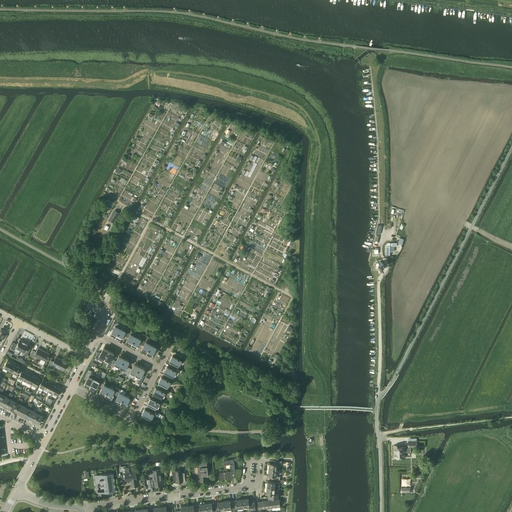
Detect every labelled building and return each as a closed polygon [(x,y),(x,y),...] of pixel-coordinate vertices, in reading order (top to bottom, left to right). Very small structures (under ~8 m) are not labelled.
[(114,210),(109,220),(113,222),(119,212),(114,210)] [(385,246),(385,255),(390,255),(390,252),(393,252),(393,247),(390,247),(390,246),(392,246),(392,243),(388,243),(385,246)] [(110,334),(115,337),(120,327),(115,325),(118,320),(115,319),(111,327),(113,328),(110,334)] [(120,327),(115,337),(120,340),(124,334),(126,335),(129,330),(126,328),(125,330),(120,327)] [(126,342),(131,345),(136,336),(137,334),(129,330),(126,335),(129,336),(126,342)] [(136,336),(131,345),(136,348),(139,342),(142,343),(146,335),(143,333),(140,338),(136,336)] [(141,350),(146,353),(150,346),(151,344),(146,341),(149,337),(146,335),(142,343),(144,344),(141,350)] [(15,348),(20,351),(22,346),(25,342),(20,339),(17,344),(13,342),(10,348),(14,350),(15,348)] [(22,346),(20,351),(24,353),(24,355),(26,356),(29,351),(27,349),(30,344),(25,342),(22,346)] [(150,346),(146,353),(151,356),(154,350),(157,351),(160,346),(157,344),(156,346),(151,344),(150,346)] [(48,355),(49,354),(38,348),(36,352),(32,350),(29,356),(33,358),(34,355),(45,361),(48,356),(49,355),(48,355)] [(98,352),(95,358),(98,359),(99,357),(104,359),(108,350),(103,348),(100,354),(98,352)] [(108,362),(107,364),(106,367),(109,368),(110,366),(113,360),(110,359),(114,353),(108,350),(104,359),(108,362)] [(172,355),(170,359),(169,362),(172,363),(178,366),(179,364),(180,364),(182,361),(183,362),(185,359),(176,354),(175,357),(172,355)] [(113,360),(110,366),(113,367),(114,365),(119,367),(124,358),(119,356),(116,362),(113,360)] [(63,370),(67,363),(56,357),(54,361),(50,360),(47,366),(50,368),(52,365),(63,370)] [(124,358),(119,367),(124,370),(123,372),(126,374),(128,368),(126,367),(129,361),(124,358)] [(3,368),(8,370),(12,362),(8,359),(3,368)] [(12,362),(8,370),(12,373),(17,364),(12,362)] [(17,364),(12,373),(17,375),(21,366),(17,364)] [(128,368),(126,374),(129,375),(130,373),(135,375),(139,366),(134,364),(131,370),(128,368)] [(176,370),(177,368),(171,365),(169,367),(167,366),(163,372),(172,377),(174,375),(176,370)] [(137,383),(140,384),(144,376),(141,375),(144,369),(139,366),(135,375),(139,378),(137,383)] [(18,378),(22,380),(27,372),(22,369),(18,378)] [(84,385),(89,387),(94,378),(95,375),(91,373),(91,371),(89,369),(84,377),(87,379),(84,385)] [(27,372),(22,380),(27,383),(31,374),(27,372)] [(31,374),(27,383),(31,385),(36,376),(31,374)] [(94,378),(89,387),(94,390),(97,384),(100,386),(104,378),(101,376),(100,378),(95,375),(94,378)] [(168,386),(171,382),(173,383),(174,380),(165,375),(164,378),(161,377),(158,383),(167,388),(168,385),(168,386)] [(36,376),(31,385),(36,387),(41,379),(36,376)] [(39,387),(43,389),(48,380),(43,378),(39,387)] [(99,393),(104,396),(109,386),(105,384),(106,382),(105,382),(106,379),(104,378),(100,386),(102,387),(99,393)] [(48,380),(43,389),(48,391),(52,383),(48,380)] [(52,383),(48,391),(52,394),(57,385),(52,383)] [(57,385),(52,394),(57,396),(62,387),(57,385)] [(109,386),(104,396),(109,398),(113,392),(115,394),(118,388),(115,387),(114,389),(109,386)] [(163,396),(165,393),(167,394),(168,391),(166,389),(159,386),(158,388),(156,387),(152,394),(161,398),(162,396),(163,396)] [(115,401),(120,404),(125,394),(120,392),(121,390),(118,388),(115,394),(118,395),(115,401)] [(125,394),(120,404),(125,406),(128,400),(131,402),(135,394),(132,392),(129,397),(125,394)] [(10,397),(5,406),(10,408),(14,400),(11,399),(12,396),(9,394),(8,396),(10,397)] [(4,395),(0,403),(5,406),(10,397),(8,396),(7,397),(4,395)] [(147,404),(151,406),(151,407),(154,409),(154,408),(156,409),(157,407),(159,403),(161,404),(163,401),(160,400),(154,396),(153,399),(150,398),(148,402),(147,404)] [(14,400),(10,408),(15,411),(19,402),(21,403),(22,401),(19,399),(17,402),(14,400)] [(19,402),(15,411),(19,413),(23,405),(20,404),(21,403),(19,402)] [(23,405),(19,413),(24,416),(28,409),(29,407),(30,408),(31,406),(28,404),(27,407),(23,405)] [(28,409),(24,416),(29,418),(33,411),(30,409),(30,408),(29,407),(28,409)] [(154,411),(155,410),(148,407),(147,410),(145,408),(141,415),(150,419),(151,417),(152,417),(153,414),(154,413),(153,413),(154,411)] [(29,418),(34,421),(38,412),(40,413),(41,411),(38,409),(36,412),(33,411),(29,418)] [(154,413),(153,414),(162,419),(164,416),(154,411),(153,413),(154,413)] [(38,412),(34,421),(39,424),(43,416),(39,414),(40,413),(38,412)] [(397,445),(394,445),(394,457),(405,457),(405,453),(411,453),(411,448),(411,447),(408,447),(400,447),(400,445),(397,445)] [(231,471),(219,472),(220,480),(230,478),(236,477),(234,459),(224,460),(224,465),(230,464),(231,471)] [(269,463),(268,469),(277,470),(278,464),(281,464),(281,461),(273,460),(273,463),(269,463)] [(200,475),(195,476),(196,482),(203,482),(203,476),(208,475),(207,461),(197,463),(198,473),(200,473),(200,475)] [(131,487),(136,487),(138,486),(138,480),(137,480),(136,471),(129,472),(129,468),(124,468),(125,471),(124,471),(125,481),(131,481),(131,487)] [(152,479),(148,479),(149,486),(163,485),(161,469),(151,470),(152,479)] [(184,469),(172,471),(174,483),(185,482),(184,469)] [(272,476),(272,479),(282,480),(280,479),(280,476),(276,476),(277,470),(268,469),(268,475),(272,476)] [(113,472),(95,475),(96,482),(106,481),(107,491),(115,490),(113,472)] [(267,481),(266,487),(275,488),(276,482),(282,483),(282,480),(272,479),(271,481),(267,481)] [(269,496),(269,497),(278,498),(278,493),(275,493),(275,488),(266,487),(266,493),(269,494),(269,496)] [(257,501),(258,509),(280,506),(279,498),(278,498),(269,497),(268,500),(257,501)] [(255,502),(249,502),(248,498),(242,499),(243,507),(249,507),(249,510),(255,510),(255,502)] [(237,508),(243,507),(242,499),(236,500),(236,504),(233,504),(234,511),(235,511),(237,511),(237,508)] [(224,501),(225,510),(231,509),(230,511),(234,511),(233,504),(230,504),(230,500),(224,501)] [(215,506),(215,511),(218,511),(219,510),(225,510),(224,501),(217,502),(218,506),(215,506)] [(205,503),(206,511),(212,511),(215,511),(215,506),(212,507),(212,502),(205,503)] [(197,508),(197,511),(205,511),(206,511),(205,503),(199,504),(199,508),(197,508)]
